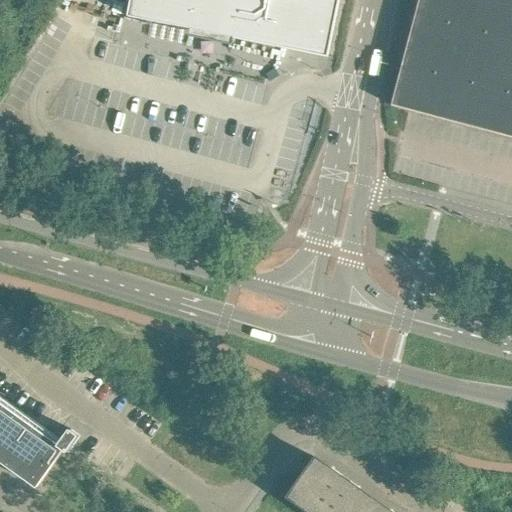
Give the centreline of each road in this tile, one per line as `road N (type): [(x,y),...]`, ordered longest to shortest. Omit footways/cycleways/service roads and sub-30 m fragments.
road 1 (tertiary): [(323,301),(0,217)]
road 2 (tertiary): [(0,256),(312,341)]
road 3 (residential): [(228,511),(0,347)]
road 4 (residential): [(435,511),(309,429),(287,433),(230,511)]
road 5 (tertiary): [(312,341),(511,387)]
road 6 (tertiary): [(511,347),(323,301)]
road 7 (unclassified): [(350,178),(511,222)]
road 8 (unclassified): [(323,301),(350,178)]
road 9 (unclassified): [(382,0),(357,122)]
